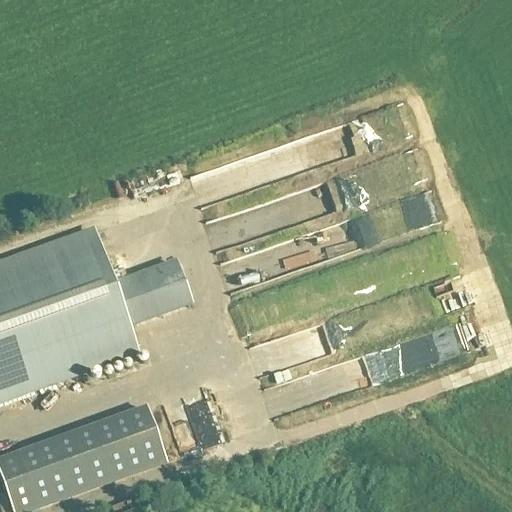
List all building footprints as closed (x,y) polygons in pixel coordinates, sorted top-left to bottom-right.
[(336,115),(309,123),(312,136),(340,128),(336,115)] [(303,187),(309,208),(384,188),(378,167),(303,187)] [(384,214),(388,231),(413,226),(409,208),(384,214)] [(0,403),(135,356),(127,332),(191,309),(176,268),(113,291),(94,236),(0,269),(0,403)] [(323,302),(379,286),(373,265),(317,281),(323,302)] [(506,333),(489,331),(486,359),(503,361),(506,333)] [(452,332),(372,353),(378,374),(458,353),(452,332)] [(331,373),(255,396),(262,418),(338,394),(331,373)] [(0,464),(0,483),(10,511),(36,511),(166,465),(146,412),(0,464)] [(191,438),(173,446),(178,458),(216,442),(207,422),(187,431),(191,438)] [(288,438),(286,426),(271,429),(273,441),(288,438)]
